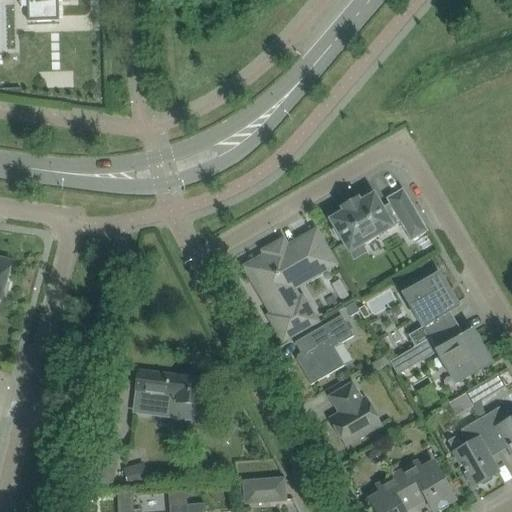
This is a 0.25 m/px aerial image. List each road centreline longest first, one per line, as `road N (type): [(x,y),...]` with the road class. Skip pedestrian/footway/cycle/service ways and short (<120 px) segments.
road 1 (residential): [(333,511),(197,259),(388,148),(412,155),(511,330)]
road 2 (tertiary): [(0,164),(139,176),(181,165),(247,132),(369,0)]
road 3 (residential): [(0,500),(70,220),(0,211)]
